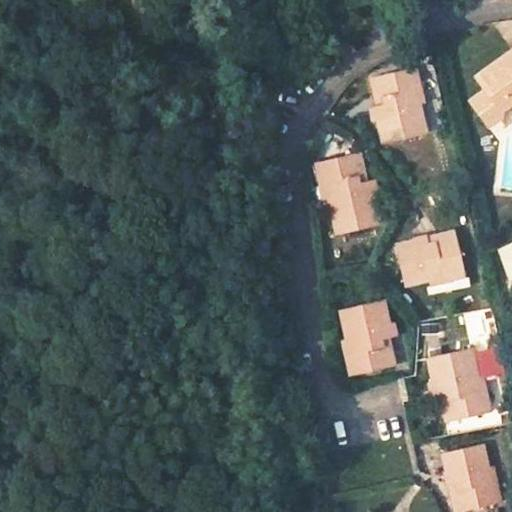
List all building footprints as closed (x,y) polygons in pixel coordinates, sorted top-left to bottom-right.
[(511,53),(478,78),(486,92),(472,100),(491,127),(502,119),(504,110),(511,105),(511,53)] [(430,127),(415,62),(376,71),(381,92),(389,91),(391,99),(383,101),(375,103),(378,117),(382,116),(386,137),(430,127)] [(381,92),(383,101),(391,99),(389,91),(381,92)] [(340,226),(383,217),(384,217),(377,186),(380,186),(377,171),(369,173),(361,175),(360,170),(368,168),(362,145),(323,154),(340,226)] [(274,152),(248,156),(250,169),(276,165),(274,152)] [(276,166),(251,170),(253,183),(278,179),(276,166)] [(278,180),(253,184),(255,196),(280,192),(278,180)] [(280,193),(255,197),(257,210),(283,206),(280,193)] [(283,207),(257,211),(259,224),(285,220),(283,207)] [(261,237),(287,233),(285,220),(260,225),(261,237)] [(405,278),(466,265),(456,226),(436,231),(437,238),(430,240),(428,233),(428,230),(413,233),(414,236),(398,239),(405,278)] [(436,231),(428,233),(430,240),(437,238),(436,231)] [(384,339),(383,331),(389,331),(397,329),(395,315),(391,317),(386,293),(341,302),(355,366),(395,359),(391,338),(384,339)] [(389,331),(383,331),(384,339),(391,338),(389,331)] [(428,351),(433,374),(429,375),(431,389),(441,387),(449,386),(450,392),(442,394),(447,414),(487,407),(480,375),(505,370),(500,346),(475,352),(473,342),(428,351)] [(456,477),(458,484),(450,486),(454,507),(495,496),(482,438),(449,445),(442,447),(446,465),(444,465),(447,479),(448,479),(456,477)] [(448,479),(450,486),(458,484),(456,477),(448,479)]
